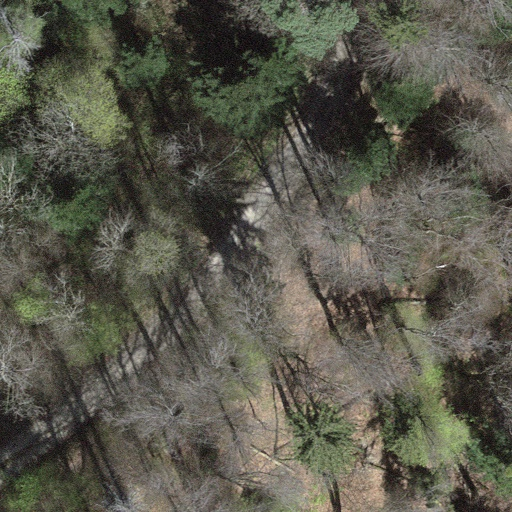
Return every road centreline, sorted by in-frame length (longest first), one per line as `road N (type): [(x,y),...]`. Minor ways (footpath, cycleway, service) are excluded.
road 1 (track): [(141,347),(204,286),(317,126),(368,0)]
road 2 (track): [(0,459),(141,347)]
